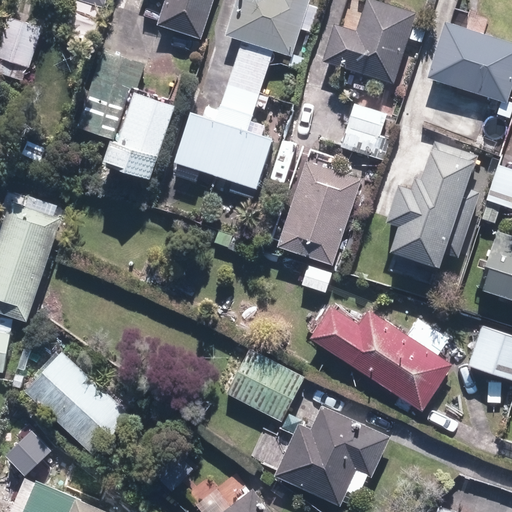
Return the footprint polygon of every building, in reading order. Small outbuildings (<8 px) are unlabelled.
[(168,0),(161,23),(204,38),(216,0),(168,0)] [(250,129),(277,47),(295,53),(311,0),(240,0),(230,32),(246,38),(220,118),(194,110),(178,160),(261,187),(277,137),(250,129)] [(369,0),(361,29),(338,23),(326,60),(397,82),(419,11),(384,0),(369,0)] [(0,55),(31,66),(44,28),(11,17),(0,49),(0,55)] [(511,40),(449,21),(432,77),(510,101),(511,93),(511,40)] [(180,102),(140,88),(149,62),(114,51),(88,126),(119,136),(111,161),(155,175),(180,102)] [(376,156),(390,112),(358,102),(345,146),(376,156)] [(405,222),(397,248),(404,250),(404,251),(446,264),(482,153),(439,139),(427,176),(421,174),(417,186),(405,182),(394,218),(405,222)] [(337,263),(365,177),(309,158),(281,245),(337,263)] [(511,206),(511,165),(503,163),(492,200),(511,206)] [(65,214),(16,198),(0,246),(0,308),(31,318),(65,214)] [(245,238),(221,226),(213,241),(238,253),(245,238)] [(493,259),(484,284),(511,293),(511,233),(500,229),(490,258),(493,259)] [(335,266),(311,259),(304,284),(327,291),(335,266)] [(421,317),(410,333),(371,307),(361,322),(336,305),(316,336),(426,410),(456,364),(439,353),(450,337),(421,317)] [(511,332),(485,323),(472,364),(511,376),(511,332)] [(12,333),(0,330),(0,369),(6,370),(12,333)] [(308,375),(253,347),(230,391),(285,420),(302,387),(308,375)] [(135,414),(68,350),(31,389),(97,453),(135,414)] [(316,426),(303,421),(279,475),(344,504),(360,469),(374,474),(392,433),(326,403),(316,426)] [(113,511),(114,511),(41,479),(26,511),(113,511)] [(275,511),(256,488),(225,511),(275,511)]
